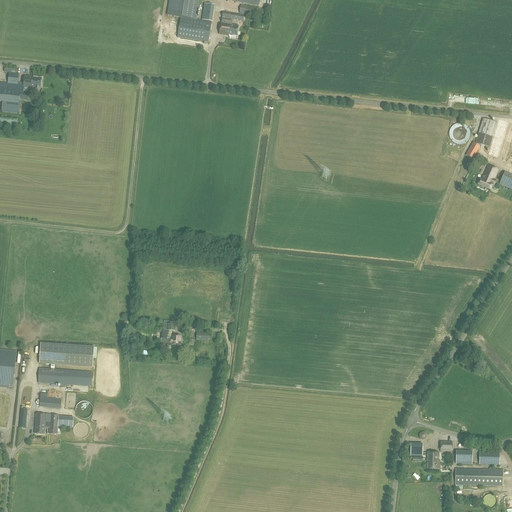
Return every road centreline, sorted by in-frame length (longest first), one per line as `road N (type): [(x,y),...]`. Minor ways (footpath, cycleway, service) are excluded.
road 1 (unclassified): [(511,117),(0,61)]
road 2 (unknown): [(0,219),(123,229),(143,78)]
road 3 (unclassified): [(410,420),(511,259)]
